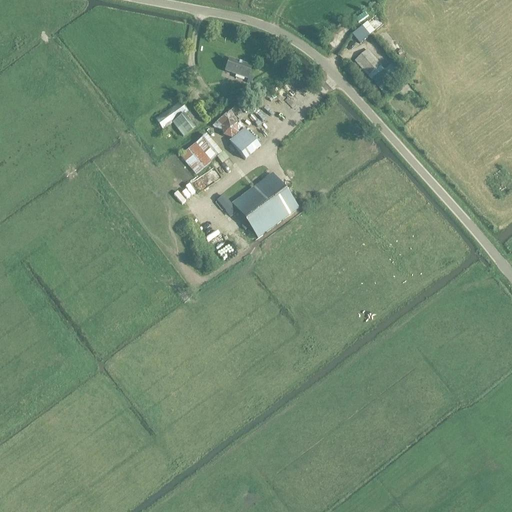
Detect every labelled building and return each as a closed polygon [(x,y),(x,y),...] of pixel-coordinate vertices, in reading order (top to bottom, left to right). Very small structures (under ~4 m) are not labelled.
[(362,27),(352,35),(360,45),(370,35),(362,27)] [(383,68),(387,64),(371,45),(366,49),(383,68)] [(368,77),(380,67),(367,51),(355,61),(368,77)] [(225,71),(247,79),(252,67),(230,59),(225,71)] [(383,94),(404,77),(393,63),(372,80),(383,94)] [(408,92),(401,98),(405,103),(412,98),(408,92)] [(154,120),(162,131),(175,121),(186,113),(178,102),(154,120)] [(186,113),(175,121),(184,134),(195,126),(186,113)] [(260,149),(243,130),(228,142),(245,162),(260,149)] [(221,154),(205,135),(194,144),(210,163),(221,154)] [(195,176),(210,163),(194,144),(179,156),(195,176)] [(218,165),(222,171),(229,166),(225,160),(218,165)] [(298,210),(271,175),(231,205),(257,240),(298,210)] [(228,207),(222,211),(226,218),(232,214),(228,207)] [(224,250),(230,238),(222,234),(216,246),(224,250)]
